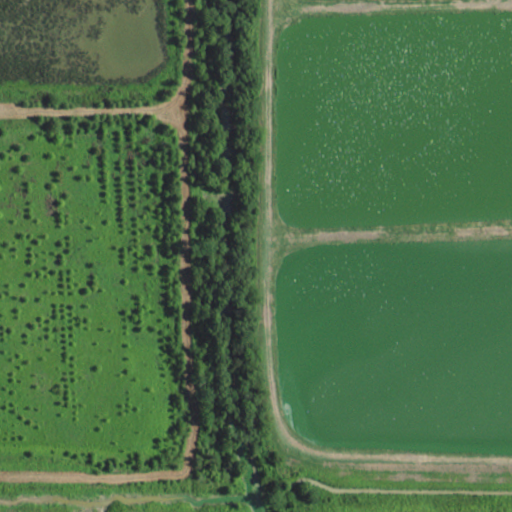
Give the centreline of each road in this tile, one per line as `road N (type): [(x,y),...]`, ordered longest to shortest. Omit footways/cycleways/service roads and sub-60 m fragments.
road 1 (track): [(0,476),(98,480),(186,474),(199,464),(204,0)]
road 2 (track): [(272,0),(272,405),(292,438),(319,447),(511,452)]
